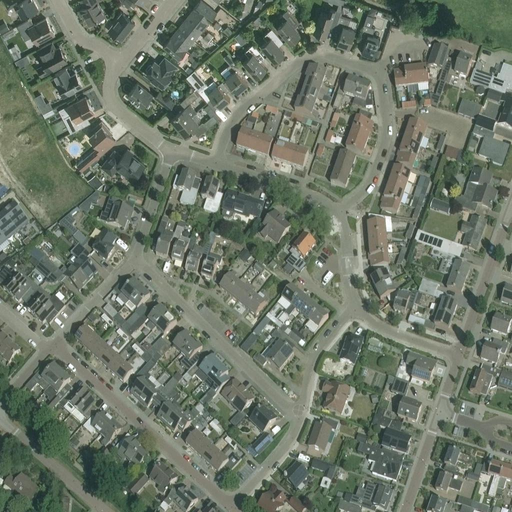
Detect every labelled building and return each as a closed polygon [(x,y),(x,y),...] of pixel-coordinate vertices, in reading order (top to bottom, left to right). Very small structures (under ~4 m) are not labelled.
[(2,0),(8,9),(15,5),(22,18),(38,9),(33,0),(2,0)] [(80,0),(84,7),(81,9),(84,15),(89,24),(97,19),(98,21),(101,22),(104,20),(104,17),(104,16),(105,15),(97,1),(99,0),(80,0)] [(136,4),(131,0),(122,0),(121,2),(131,9),(136,4)] [(199,0),(193,9),(209,22),(217,12),(201,0),(199,0)] [(317,21),(314,31),(326,35),(329,25),(335,26),(334,28),(335,29),(339,16),(340,12),(340,11),(336,10),(335,10),(330,8),(328,14),(320,12),(317,21)] [(209,22),(193,9),(192,9),(193,9),(185,18),(201,31),(209,22)] [(297,22),(291,14),(287,10),(279,17),(283,22),(277,27),(290,42),(300,34),(293,26),(297,22)] [(108,30),(116,36),(116,37),(117,38),(118,37),(121,40),(135,23),(122,13),(108,30)] [(367,14),(364,24),(359,37),(365,39),(361,52),(374,56),(380,38),(372,35),(374,28),(371,27),(375,17),(367,14)] [(356,15),(355,23),(363,24),(364,16),(356,15)] [(339,16),(335,29),(341,31),(337,43),(349,47),(352,38),(355,29),(347,27),(350,19),(339,16)] [(30,18),(22,23),(17,25),(25,40),(33,35),(37,43),(54,34),(46,18),(34,24),(30,18)] [(194,40),(201,31),(185,18),(178,28),(194,40)] [(222,29),(227,34),(232,30),(227,24),(222,29)] [(186,49),(194,40),(178,28),(171,37),(170,37),(187,50),(186,49)] [(282,40),(275,33),(272,28),(263,36),(267,40),(261,46),(274,61),(284,52),(277,44),(282,40)] [(179,60),(187,50),(170,37),(162,46),(179,60)] [(52,42),(43,46),(37,49),(41,56),(40,57),(44,64),(43,65),(43,67),(43,68),(39,70),(42,75),(55,68),(54,67),(66,61),(59,47),(55,49),(52,42)] [(263,56),(257,48),(253,44),(244,51),(249,56),(243,61),(249,69),(256,77),(266,68),(259,60),(263,56)] [(447,77),(451,67),(445,65),(449,52),(434,47),(428,67),(442,71),(438,82),(445,84),(447,77)] [(177,66),(173,63),(165,56),(159,64),(155,61),(154,60),(144,73),(145,73),(148,76),(162,86),(162,87),(172,75),(171,74),(177,66)] [(451,67),(447,77),(458,81),(460,77),(466,79),(469,71),(472,61),(460,57),(458,64),(457,67),(452,65),(451,67)] [(227,67),(220,72),(225,78),(231,85),(238,92),(248,84),(239,74),(244,70),(237,62),(235,59),(227,67)] [(415,70),(417,87),(428,85),(426,66),(421,67),(421,69),(415,70)] [(65,67),(57,72),(54,74),(58,82),(57,83),(64,96),(82,86),(75,73),(69,76),(67,74),(69,73),(65,67)] [(306,79),(322,84),(324,78),(330,80),(331,75),(310,68),(306,79)] [(472,85),(488,90),(489,90),(503,96),(506,89),(511,91),(511,70),(504,68),(500,78),(499,78),(498,81),(493,79),(493,78),(474,72),(470,84),(472,85)] [(395,89),(406,88),(404,69),(400,70),(400,72),(393,72),(395,89)] [(417,87),(415,70),(409,70),(408,69),(404,69),(406,88),(417,87)] [(211,90),(196,72),(194,70),(186,77),(196,89),(201,94),(207,101),(212,97),(220,107),(230,99),(218,84),(211,90)] [(320,91),(322,84),(306,79),(308,80),(304,90),(331,100),(333,96),(325,94),(325,92),(320,91)] [(354,99),(360,83),(349,80),(344,96),(354,99)] [(153,94),(145,88),(137,82),(127,95),(142,107),(153,94)] [(360,83),(354,99),(366,104),(366,109),(373,108),(371,93),(370,93),(369,92),(370,87),(360,83)] [(189,104),(201,94),(196,89),(183,100),(187,105),(188,105),(189,104)] [(169,109),(174,103),(159,90),(154,97),(169,109)] [(299,100),(298,100),(315,106),(317,100),(322,101),(323,102),(324,97),(331,100),(304,90),(300,100),(299,100)] [(502,96),(489,91),(486,100),(499,104),(502,96)] [(85,96),(77,101),(68,106),(72,113),(64,117),(72,132),(85,125),(82,119),(94,112),(85,96)] [(343,98),(337,96),(333,109),(339,111),(343,98)] [(440,100),(429,96),(430,102),(431,107),(437,109),(438,105),(440,100)] [(499,125),(504,127),(511,130),(511,129),(511,130),(511,129),(511,98),(503,96),(501,102),(507,104),(499,125)] [(312,112),(315,106),(298,100),(294,111),(316,119),(318,114),(312,112)] [(49,102),(39,107),(42,114),(43,113),(48,111),(52,108),(49,102)] [(463,102),(458,115),(477,122),(482,109),(463,102)] [(283,111),(285,106),(273,103),(271,108),(283,111)] [(176,114),(171,119),(178,127),(192,116),(196,112),(189,104),(188,105),(187,105),(184,107),(176,114)] [(372,116),(363,113),(360,112),(358,118),(361,119),(370,122),(372,116)] [(192,116),(178,127),(185,136),(199,124),(197,122),(200,119),(195,113),(192,116)] [(249,118),(247,123),(255,126),(257,120),(258,116),(253,114),(251,119),(249,118)] [(213,115),(203,123),(207,128),(217,120),(213,115)] [(476,127),(493,134),(497,122),(480,116),(476,127)] [(353,129),(371,136),(373,131),(371,131),(373,124),(357,119),(353,129)] [(116,141),(112,136),(108,132),(110,130),(102,121),(93,128),(95,130),(89,135),(96,143),(93,145),(101,154),(116,141)] [(405,133),(423,139),(427,128),(420,126),(410,123),(408,129),(407,128),(405,133)] [(370,140),(371,136),(353,129),(350,139),(366,145),(368,139),(370,140)] [(494,136),(475,129),(473,135),(485,140),(479,157),(489,161),(489,163),(501,167),(508,148),(492,142),(494,136)] [(247,152),(252,136),(241,132),(236,148),(247,152)] [(328,136),(325,143),(330,144),(332,138),(333,134),(329,132),(328,136)] [(420,149),(423,139),(405,133),(404,137),(405,137),(403,143),(420,149)] [(257,155),(262,139),(252,136),(247,152),(257,155)] [(262,139),(257,155),(268,159),(273,142),(262,139)] [(364,151),(366,145),(350,139),(346,150),(364,156),(365,152),(364,151)] [(471,141),(469,148),(474,150),(477,143),(471,141)] [(416,159),(420,149),(403,143),(401,149),(400,149),(398,153),(416,159)] [(282,164),(287,147),(277,144),(275,151),(271,160),(282,164)] [(292,167),(298,151),(287,147),(282,164),(292,167)] [(324,148),(320,147),(316,157),(321,158),(324,148)] [(450,161),(453,150),(447,148),(444,159),(450,161)] [(133,177),(132,178),(129,182),(130,182),(144,165),(131,154),(130,156),(125,152),(121,156),(114,150),(102,166),(111,174),(117,167),(126,174),(127,173),(133,177)] [(456,163),(460,152),(453,150),(450,161),(456,163)] [(298,151),(292,167),(303,170),(306,161),(308,154),(298,151)] [(468,155),(466,154),(460,152),(456,163),(456,164),(465,167),(468,155)] [(412,170),(416,159),(398,153),(397,157),(398,158),(396,164),(412,170)] [(336,169),(350,174),(356,159),(341,154),(336,168),(336,169)] [(82,171),(88,166),(83,160),(77,165),(82,171)] [(91,171),(87,167),(83,171),(87,175),(91,171)] [(389,178),(407,185),(411,174),(404,172),(395,168),(392,175),(391,174),(389,178)] [(345,190),(350,174),(336,169),(330,184),(345,190)] [(492,177),(473,170),(468,185),(469,185),(464,199),(461,198),(460,200),(456,199),(453,206),(470,212),(472,204),(490,211),(494,200),(495,201),(497,194),(487,191),(492,177)] [(105,187),(95,174),(88,180),(98,192),(105,187)] [(183,174),(182,179),(176,178),(173,189),(183,193),(180,204),(193,208),(198,192),(192,190),(196,178),(183,174)] [(404,195),(407,185),(389,178),(388,183),(390,183),(387,189),(404,195)] [(427,191),(429,185),(431,181),(426,179),(425,183),(422,190),(427,191)] [(207,182),(204,191),(201,199),(207,201),(203,212),(216,216),(222,201),(215,198),(219,186),(207,182)] [(400,205),(404,195),(387,189),(385,195),(384,195),(382,199),(400,205)] [(423,202),(427,191),(422,190),(420,196),(416,194),(415,199),(423,202)] [(229,192),(226,202),(223,210),(224,210),(222,216),(223,219),(229,221),(232,219),(234,213),(242,216),(243,213),(258,218),(263,206),(240,198),(241,196),(229,192)] [(92,197),(86,201),(96,205),(98,199),(92,197)] [(102,214),(99,222),(109,225),(115,227),(124,230),(129,217),(131,218),(133,212),(124,208),(123,208),(125,203),(110,198),(104,215),(102,214)] [(382,203),(380,210),(390,213),(395,215),(397,215),(400,206),(400,205),(382,199),(381,203),(382,203)] [(420,212),(423,202),(415,199),(413,202),(418,204),(415,210),(420,212)] [(433,201),(430,209),(439,212),(442,204),(433,201)] [(14,205),(3,215),(18,233),(29,223),(14,205)] [(277,244),(278,244),(290,229),(280,220),(282,218),(275,212),(258,234),(265,240),(270,233),(280,241),(277,244)] [(3,215),(0,217),(0,233),(7,242),(18,233),(3,215)] [(76,223),(69,217),(59,225),(74,239),(78,233),(72,227),(76,223)] [(367,236),(386,235),(384,219),(369,217),(370,225),(368,225),(368,232),(366,232),(367,236)] [(462,247),(464,248),(476,252),(486,223),(472,218),(469,227),(464,225),(461,233),(466,235),(462,247)] [(161,239),(156,256),(167,259),(172,242),(173,240),(175,235),(165,232),(168,224),(161,222),(161,223),(157,235),(163,237),(162,239),(161,239)] [(188,248),(190,241),(180,238),(183,230),(177,228),(175,235),(173,240),(178,242),(172,261),(183,265),(187,252),(188,248)] [(116,240),(108,235),(104,232),(96,244),(98,245),(93,251),(100,256),(99,258),(106,263),(114,251),(111,248),(116,240)] [(464,248),(462,247),(418,232),(414,244),(433,250),(456,258),(460,260),(464,248)] [(0,233),(0,254),(10,246),(7,242),(0,233)] [(369,247),(386,245),(386,235),(367,236),(367,240),(369,240),(369,247)] [(126,247),(131,241),(124,236),(119,242),(126,247)] [(304,236),(292,250),(290,253),(293,256),(295,258),(298,260),(298,259),(300,257),(303,259),(315,245),(304,236)] [(202,257),(205,250),(195,247),(197,241),(191,239),(190,241),(188,248),(187,252),(192,253),(185,272),(196,276),(202,259),(203,257),(202,257)] [(202,259),(203,257),(208,259),(207,261),(202,278),(212,281),(218,264),(220,265),(222,260),(210,256),(213,247),(207,244),(205,250),(202,257),(203,257),(202,259)] [(74,268),(89,282),(97,273),(85,262),(91,256),(79,245),(71,254),(79,262),(74,268)] [(370,253),(368,253),(368,257),(387,256),(388,256),(388,246),(386,246),(386,245),(369,247),(370,253)] [(454,264),(456,258),(433,250),(430,257),(449,263),(447,269),(446,269),(444,275),(451,277),(465,282),(470,270),(454,264)] [(252,256),(245,251),(239,259),(245,264),(252,256)] [(401,266),(404,257),(400,255),(396,266),(401,266)] [(293,256),(286,264),(295,271),(299,275),(305,268),(306,266),(298,259),(298,260),(295,258),(293,256)] [(371,268),(373,268),(387,267),(388,267),(387,256),(368,257),(369,262),(370,262),(371,268)] [(45,258),(39,264),(40,265),(43,268),(53,277),(58,271),(45,258)] [(12,262),(8,266),(12,270),(17,266),(12,262)] [(261,275),(264,270),(265,270),(258,264),(253,269),(261,275)] [(375,291),(391,283),(386,273),(389,272),(387,267),(373,268),(377,277),(371,280),(375,291)] [(80,292),(89,282),(74,268),(69,273),(65,268),(60,273),(80,292)] [(11,297),(27,279),(15,269),(11,274),(6,269),(0,276),(0,284),(5,288),(3,290),(11,297)] [(229,296),(238,284),(233,280),(237,275),(233,272),(226,281),(220,288),(229,296)] [(461,295),(465,282),(451,277),(446,290),(461,295)] [(26,305),(39,289),(27,279),(11,297),(19,304),(22,301),(26,305)] [(446,295),(436,291),(437,286),(422,281),(418,293),(443,302),(443,301),(444,302),(446,295)] [(130,303),(142,290),(134,282),(117,299),(125,307),(129,303),(130,303)] [(399,295),(400,292),(399,292),(396,293),(391,283),(375,291),(380,301),(386,298),(389,303),(396,305),(399,295)] [(238,303),(251,287),(247,284),(243,288),(238,284),(229,296),(238,303)] [(247,310),(256,298),(251,294),(255,290),(251,287),(238,303),(247,310)] [(291,307),(301,295),(291,287),(282,299),(291,307)] [(511,289),(506,288),(501,303),(511,306),(511,289)] [(35,318),(47,305),(52,300),(40,289),(39,289),(26,305),(30,308),(27,311),(35,318)] [(129,303),(125,307),(132,313),(135,309),(137,311),(150,298),(142,290),(130,303),(129,303)] [(396,305),(393,311),(404,315),(406,309),(412,311),(414,305),(418,295),(412,293),(411,294),(403,291),(401,292),(400,296),(399,295),(396,305)] [(80,295),(69,306),(76,312),(87,301),(80,295)] [(300,314),(310,303),(301,295),(291,307),(285,315),(289,318),(295,310),(300,314)] [(422,297),(418,295),(414,305),(419,307),(422,297)] [(47,305),(35,318),(43,325),(45,322),(50,326),(65,308),(54,297),(52,300),(47,305)] [(256,298),(247,310),(256,317),(269,301),(265,298),(261,302),(256,298)] [(435,306),(433,312),(438,314),(453,319),(457,306),(444,302),(443,301),(443,302),(440,308),(435,306)] [(309,322),(319,310),(310,303),(300,314),(309,322)] [(117,315),(118,315),(108,306),(103,311),(113,320),(118,315),(117,315)] [(153,333),(156,329),(169,316),(161,308),(148,322),(150,324),(147,327),(153,333)] [(269,315),(266,318),(269,321),(275,326),(278,323),(285,314),(280,310),(273,318),(269,315)] [(319,310),(309,322),(319,330),(328,318),(319,310)] [(453,319),(438,314),(433,312),(432,317),(437,319),(434,325),(434,326),(435,327),(448,331),(453,319)] [(127,333),(140,319),(135,315),(122,328),(127,333)] [(169,316),(156,329),(164,337),(177,324),(169,316)] [(511,321),(506,319),(496,316),(491,331),(506,336),(511,321)] [(434,326),(434,325),(410,317),(408,323),(433,332),(435,327),(434,326)] [(140,319),(127,333),(131,338),(136,333),(145,324),(140,319)] [(109,320),(106,323),(114,331),(117,328),(109,320)] [(284,334),(288,330),(283,326),(283,327),(278,323),(275,326),(280,330),(284,334)] [(83,348),(94,336),(85,329),(75,340),(83,348)] [(293,341),(299,335),(294,331),(292,333),(288,330),(284,334),(293,341)] [(268,349),(287,364),(294,355),(281,345),(286,340),(276,332),(271,337),(275,340),(268,349)] [(182,355),(192,344),(188,339),(190,337),(186,334),(179,341),(174,347),(182,355)] [(3,335),(0,338),(0,355),(9,364),(20,352),(8,341),(9,340),(3,335)] [(299,335),(293,341),(298,345),(304,339),(299,335)] [(91,355),(102,344),(94,336),(83,348),(91,355)] [(345,345),(340,361),(354,366),(363,341),(352,337),(349,346),(345,345)] [(152,349),(148,354),(152,358),(153,358),(157,354),(166,344),(161,340),(152,349)] [(371,340),(369,345),(401,356),(403,352),(371,340)] [(508,346),(503,344),(494,341),(492,346),(486,344),(481,360),(495,365),(499,354),(505,355),(508,346)] [(99,362),(110,351),(102,344),(91,355),(99,362)] [(166,344),(157,354),(162,358),(171,349),(166,344)] [(189,372),(196,365),(203,359),(198,354),(202,349),(198,345),(196,347),(192,344),(182,355),(186,359),(181,364),(189,372)] [(280,373),(287,364),(268,349),(261,357),(257,354),(253,360),(254,360),(263,368),(267,363),(280,373)] [(107,369),(118,358),(110,351),(99,362),(107,369)] [(436,364),(429,362),(410,355),(407,365),(406,365),(416,369),(412,380),(419,383),(429,386),(436,364)] [(115,377),(126,366),(118,358),(107,369),(115,377)] [(187,375),(183,379),(187,382),(191,378),(192,380),(195,377),(203,384),(204,384),(208,379),(220,367),(212,359),(201,370),(196,365),(189,372),(187,375)] [(139,401),(152,387),(148,383),(151,378),(148,375),(156,367),(150,362),(138,376),(143,381),(131,394),(139,401)] [(126,366),(115,377),(124,384),(134,373),(126,366)] [(45,393),(62,375),(54,367),(40,382),(35,378),(25,388),(30,393),(37,386),(45,393)] [(208,379),(204,384),(212,391),(208,395),(213,400),(217,396),(222,391),(217,386),(228,374),(220,367),(208,379)] [(482,367),(480,373),(477,372),(470,392),(486,398),(493,378),(491,377),(500,380),(498,386),(511,390),(511,375),(502,372),(502,373),(482,367)] [(59,405),(73,390),(60,403),(55,399),(70,382),(62,375),(45,393),(44,395),(49,400),(47,401),(50,403),(42,412),(47,418),(52,412),(59,405)] [(164,401),(173,391),(179,385),(173,379),(164,390),(161,387),(157,391),(152,387),(139,401),(147,409),(159,396),(164,401)] [(402,407),(398,418),(416,424),(421,408),(404,402),(408,390),(410,385),(395,379),(393,385),(391,393),(400,396),(397,405),(402,407)] [(236,382),(229,389),(222,396),(241,415),(247,409),(254,402),(244,392),(245,391),(236,382)] [(349,391),(342,388),(332,385),(332,386),(326,384),(323,393),(330,395),(328,400),(327,399),(324,409),(333,413),(341,416),(349,391)] [(71,416),(87,398),(79,391),(77,394),(73,390),(59,405),(71,416)] [(161,414),(157,418),(166,426),(179,411),(181,409),(176,404),(173,401),(177,397),(178,395),(173,391),(164,401),(169,405),(161,414)] [(87,398),(71,416),(71,415),(80,424),(85,419),(87,421),(96,411),(92,408),(95,405),(87,398)] [(24,405),(20,408),(26,413),(29,410),(24,405)] [(250,421),(263,434),(276,421),(263,408),(260,411),(259,411),(258,412),(258,413),(250,421)] [(179,411),(166,426),(174,433),(180,426),(186,430),(190,425),(200,415),(194,410),(190,414),(188,411),(183,415),(179,411)] [(101,436),(114,422),(105,414),(97,422),(93,418),(83,428),(91,436),(95,431),(101,436)] [(200,415),(190,425),(193,428),(203,417),(200,415)] [(402,425),(396,423),(396,424),(375,417),(372,427),(388,432),(382,447),(405,455),(406,454),(408,455),(410,448),(408,447),(411,439),(399,435),(402,425)] [(338,425),(333,423),(323,420),(321,426),(316,425),(313,434),(311,439),(308,448),(318,451),(323,453),(331,431),(336,432),(338,425)] [(114,422),(101,436),(105,440),(101,444),(105,448),(122,429),(114,422)] [(68,441),(72,436),(66,432),(62,436),(68,441)] [(194,452),(204,441),(196,433),(186,445),(194,452)] [(258,456),(272,442),(266,435),(252,450),(250,447),(246,451),(248,452),(247,453),(248,453),(250,455),(255,460),(258,456)] [(367,438),(358,435),(356,442),(365,445),(367,438)] [(79,443),(74,439),(70,443),(76,448),(79,443)] [(123,450),(118,455),(124,461),(126,459),(131,463),(129,464),(128,466),(128,468),(129,471),(130,472),(133,475),(135,473),(149,457),(138,446),(139,445),(133,440),(132,440),(123,450)] [(202,459),(212,448),(204,441),(194,452),(202,459)] [(390,455),(381,452),(366,446),(363,454),(370,457),(368,462),(376,465),(372,474),(396,482),(401,466),(388,462),(390,455)] [(210,467),(220,455),(212,448),(202,459),(210,467)] [(110,455),(104,450),(92,463),(98,468),(110,455)] [(458,462),(469,466),(472,459),(449,451),(444,465),(455,469),(458,462)] [(86,452),(81,457),(87,463),(92,457),(86,452)] [(220,455),(210,467),(218,474),(222,470),(228,475),(241,461),(235,455),(228,463),(220,455)] [(335,468),(330,467),(314,461),(312,469),(325,473),(322,479),(330,482),(335,468)] [(497,490),(504,468),(491,464),(488,476),(494,478),(488,497),(494,499),(497,490)] [(160,488),(158,490),(163,494),(177,480),(162,466),(150,479),(160,488)] [(296,466),(284,479),(292,486),(296,490),(302,484),(305,487),(308,483),(309,484),(313,481),(308,477),(304,473),(296,466)] [(511,470),(504,468),(497,490),(503,492),(506,482),(511,483),(511,470)] [(469,474),(468,480),(477,483),(478,483),(480,478),(475,476),(469,474)] [(7,481),(1,489),(11,498),(16,502),(21,497),(30,504),(40,492),(27,481),(28,481),(21,475),(11,489),(5,484),(7,482),(7,481)] [(141,476),(128,491),(135,497),(148,482),(141,476)] [(440,477),(435,491),(445,494),(446,495),(448,489),(460,494),(460,491),(463,484),(450,480),(440,477)] [(385,511),(392,493),(373,487),(368,485),(362,500),(352,497),(350,504),(362,509),(370,511),(375,511),(376,509),(385,511)] [(176,490),(164,503),(160,507),(165,511),(173,503),(183,511),(188,511),(198,502),(186,491),(187,490),(186,488),(180,494),(176,490)] [(259,507),(264,511),(278,511),(282,508),(280,506),(285,500),(279,494),(273,500),(269,496),(259,507)] [(470,509),(472,503),(459,498),(457,505),(470,509)] [(295,499),(289,505),(296,511),(304,511),(306,510),(295,499)] [(448,511),(450,507),(442,504),(432,500),(428,511),(448,511)] [(42,501),(34,511),(44,511),(49,507),(42,501)] [(350,506),(345,504),(340,502),(338,510),(343,511),(360,511),(361,510),(350,506)]
